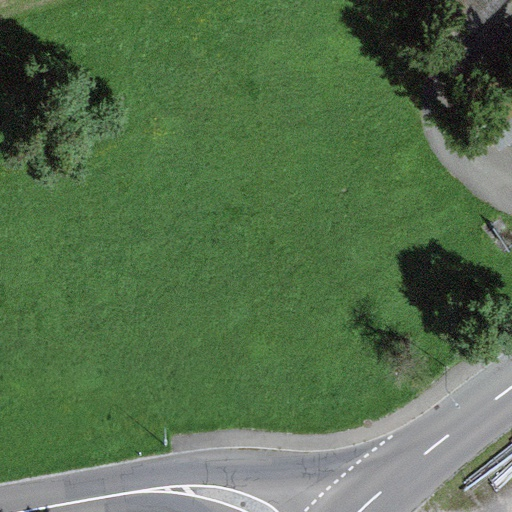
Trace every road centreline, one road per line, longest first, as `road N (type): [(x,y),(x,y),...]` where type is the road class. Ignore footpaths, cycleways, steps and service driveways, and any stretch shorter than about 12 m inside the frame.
road 1 (tertiary): [(258,511),(175,491),(27,511)]
road 2 (tertiary): [(511,391),(363,511)]
